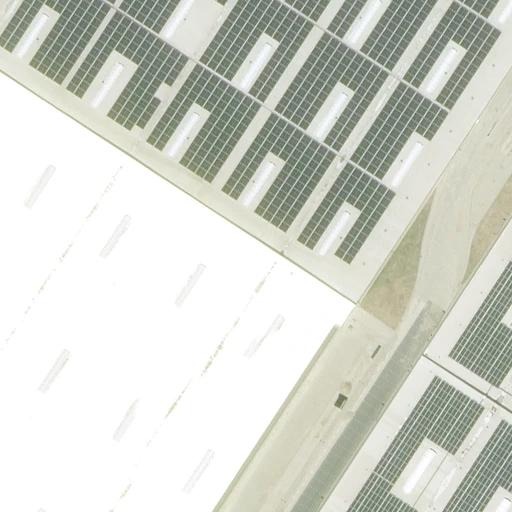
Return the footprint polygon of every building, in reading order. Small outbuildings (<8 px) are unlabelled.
[(0,0),(0,22),(14,0),(0,0)] [(511,0),(14,0),(0,22),(0,83),(350,312),(511,64),(511,0)] [(0,83),(0,511),(218,511),(350,312),(0,83)] [(511,223),(423,359),(511,417),(511,223)] [(511,511),(511,417),(423,359),(322,511),(511,511)]
